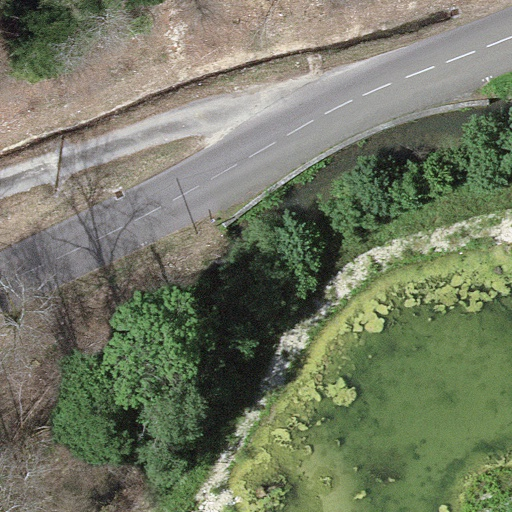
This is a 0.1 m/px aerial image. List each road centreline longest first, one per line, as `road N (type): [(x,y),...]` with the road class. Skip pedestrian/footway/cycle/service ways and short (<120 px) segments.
road 1 (secondary): [(511,44),(367,99),(218,195),(0,301)]
road 2 (track): [(0,195),(263,100),(367,99)]
